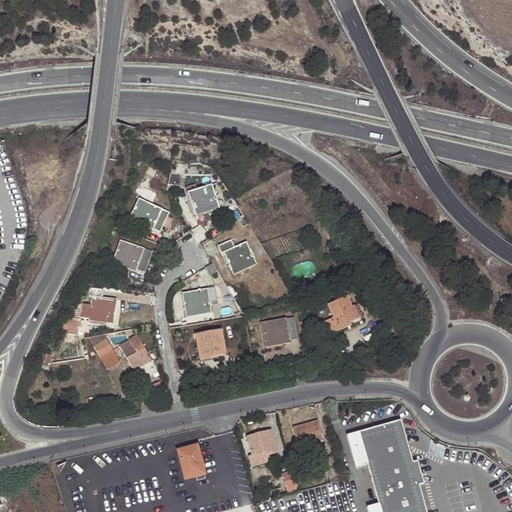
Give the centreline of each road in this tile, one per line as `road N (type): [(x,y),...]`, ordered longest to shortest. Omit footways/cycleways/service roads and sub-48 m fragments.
road 1 (primary): [(0,117),(191,116),(249,128),(307,154),(350,188),(426,284),(445,343)]
road 2 (primary): [(0,112),(115,100),(246,108),(511,163)]
road 3 (primary): [(511,137),(168,75),(0,85)]
road 4 (trunk): [(342,0),(441,191),(511,256)]
road 5 (secondary): [(51,278),(5,394),(15,428),(40,435),(162,421)]
road 6 (secondary): [(110,35),(97,156),(51,278)]
road 7 (secondary): [(181,417),(367,385),(427,401)]
road 8 (unclassified): [(181,417),(161,297),(197,250)]
road 9 (secondary): [(0,463),(162,421)]
road 10 (trunk): [(511,98),(460,67),(392,0)]
